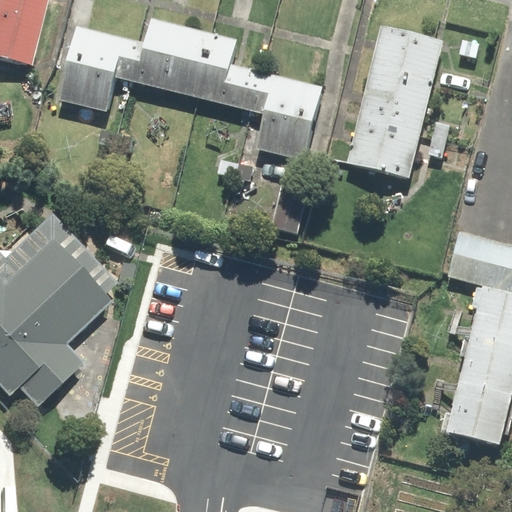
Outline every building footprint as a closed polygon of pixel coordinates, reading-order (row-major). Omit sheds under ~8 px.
[(46,4),(47,0),(0,0),(0,59),(31,67),(46,4)] [(151,42),(131,37),(82,25),(73,65),(64,99),(113,111),(121,77),(272,114),(264,147),(309,159),(328,86),(236,63),(242,39),(157,18),(151,42)] [(447,43),(389,29),(355,165),(413,180),(447,43)] [(456,123),(443,121),(436,156),(449,158),(456,123)] [(0,361),(24,385),(70,338),(45,313),(85,273),(19,210),(0,229),(0,361)] [(511,244),(462,232),(451,275),(511,290),(511,244)] [(511,430),(511,299),(487,294),(451,439),(507,452),(511,430)] [(65,511),(50,494),(30,511),(65,511)]
